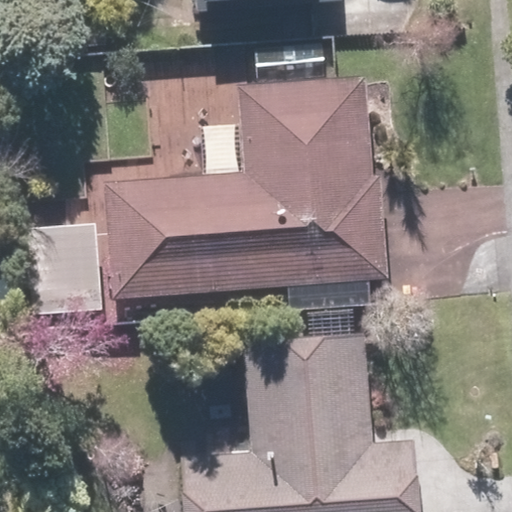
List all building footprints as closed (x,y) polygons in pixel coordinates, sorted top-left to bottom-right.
[(196,0),(197,11),(319,4),(319,0),(196,0)] [(215,177),(110,179),(112,302),(284,298),(284,311),(366,310),(365,276),(388,276),(386,175),(370,176),(368,76),(241,79),(242,112),(213,112),(215,177)] [(101,224),(35,223),(33,310),(99,312),(101,224)] [(254,442),(183,447),(187,511),(421,511),(417,441),(375,444),(366,323),(247,331),(254,442)] [(18,402),(0,403),(0,468),(23,467),(18,402)]
